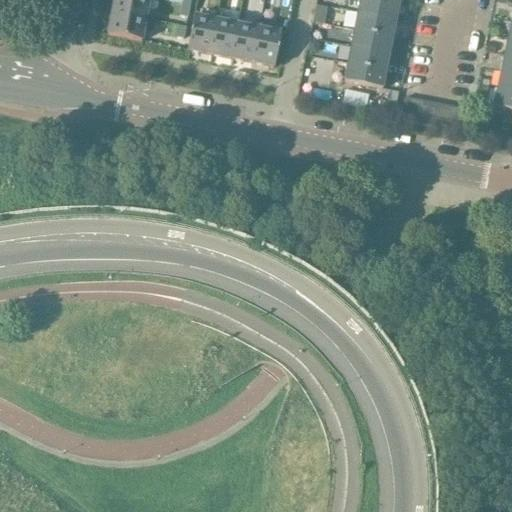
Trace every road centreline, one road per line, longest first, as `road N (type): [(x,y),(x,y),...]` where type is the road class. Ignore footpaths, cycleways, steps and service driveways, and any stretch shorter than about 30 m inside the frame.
road 1 (motorway): [(0,261),(74,253),(200,263),(306,309),(367,369),(386,403),(399,439),(406,511)]
road 2 (tertiary): [(511,184),(277,136)]
road 3 (tertiary): [(277,136),(60,95)]
road 4 (residential): [(303,0),(277,136)]
